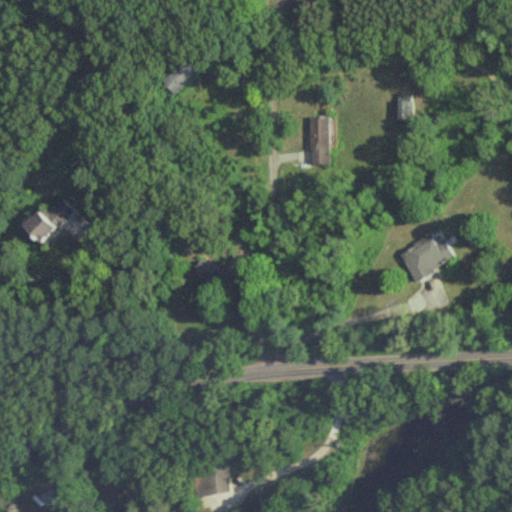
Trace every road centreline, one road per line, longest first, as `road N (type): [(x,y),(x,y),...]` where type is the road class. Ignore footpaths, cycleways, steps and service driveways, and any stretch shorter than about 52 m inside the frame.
road 1 (residential): [(511,355),(281,367),(186,386),(0,461)]
road 2 (residential): [(281,367),(264,28),(279,0)]
